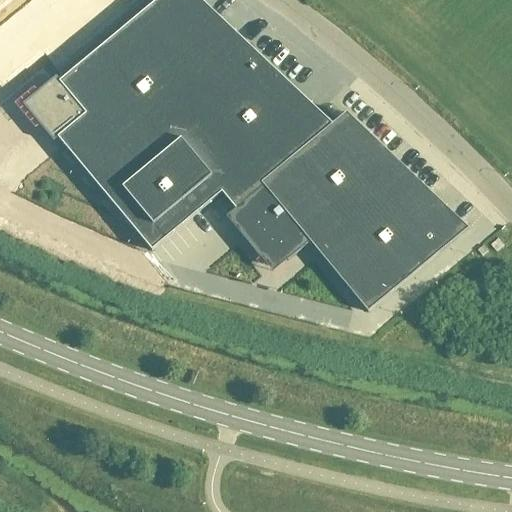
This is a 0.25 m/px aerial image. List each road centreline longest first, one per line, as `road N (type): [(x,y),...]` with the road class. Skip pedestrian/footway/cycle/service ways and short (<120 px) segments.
road 1 (secondary): [(511,476),(421,463),(235,417),(0,335)]
road 2 (unclassified): [(284,0),(347,48),(511,212)]
